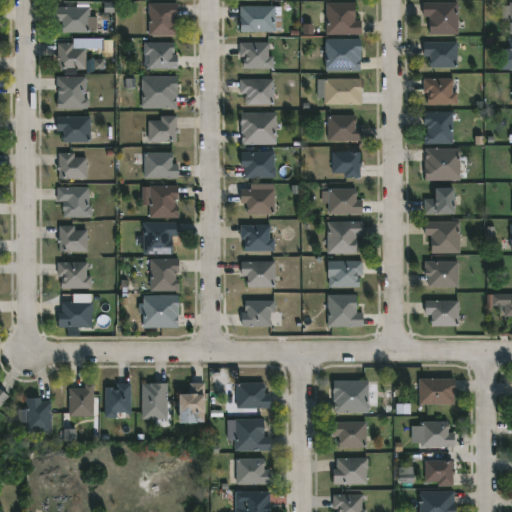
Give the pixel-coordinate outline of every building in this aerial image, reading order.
[(356,15),(356,21),(363,21),(363,34),(328,34),(328,2),(356,2),(356,15)] [(459,2),(459,34),(433,34),(433,24),(431,24),(431,17),(425,17),(425,2),(459,2)] [(173,17),(173,24),(176,24),(176,35),(147,36),(147,3),(177,3),(177,17),(173,17)] [(509,35),(511,34),(511,3),(502,4),(502,23),(509,22),(509,35)] [(91,20),(91,32),(63,32),(64,21),(57,21),(57,6),(91,7),(91,20)] [(274,6),(274,15),(280,15),(280,32),(237,32),(239,6),(274,6)] [(360,71),(324,71),(324,38),(360,38),(360,71)] [(511,71),(499,71),(499,49),(508,50),(508,38),(511,38),(511,71)] [(267,49),(267,57),(272,57),(272,69),(241,69),(241,59),(243,59),(243,57),(238,57),(238,42),(269,43),(268,49),(267,49)] [(457,56),(457,67),(431,67),(431,56),(424,56),(424,42),(457,42),(457,56)] [(75,43),(75,48),(87,48),(87,69),(59,69),(59,61),(58,61),(59,43),(75,43)] [(172,52),(173,55),(176,55),(176,70),(146,69),(146,63),(148,63),(148,55),(142,55),(143,43),(172,43),(172,52)] [(177,109),(141,109),(141,76),(177,76),(177,109)] [(85,77),(84,92),(83,92),(83,99),(86,99),(86,109),(56,109),(57,88),(55,88),(55,77),(85,77)] [(360,105),(316,104),(316,78),(361,79),(360,105)] [(453,85),(453,93),(456,93),(456,106),(427,105),(427,94),(428,93),(422,93),(423,79),(453,79),(453,85)] [(273,93),(273,106),(246,106),(246,104),(244,104),(244,96),(245,96),(245,94),(238,94),(238,80),(273,80),(273,93)] [(452,121),(452,144),(423,145),(423,133),(426,133),(426,126),(423,126),(423,112),(452,112),(452,121)] [(275,145),(240,145),(240,113),(274,113),(275,145)] [(355,124),(355,127),(361,127),(361,141),(326,141),(326,116),(355,116),(355,124)] [(91,132),(91,143),(62,143),(62,132),(56,132),(56,117),(91,117),(91,132)] [(175,128),(177,129),(177,134),(175,134),(175,142),(147,142),(147,121),(159,121),(159,117),(175,117),(175,128)] [(459,181),(425,181),(425,149),(459,149),(459,181)] [(173,161),(173,164),(179,164),(179,178),(145,178),(146,152),(173,153),(173,161)] [(361,162),(359,178),(344,178),(344,174),(331,174),(331,152),(359,152),(359,161),(361,162)] [(73,153),(74,158),(86,158),(87,178),(58,179),(57,165),(58,165),(58,153),(73,153)] [(273,153),(273,168),(275,168),(275,180),(244,180),(244,169),(240,169),(240,153),(273,153)] [(174,201),(174,207),(178,207),(178,219),(148,218),(148,186),(177,186),(177,200),(174,200),(174,201)] [(90,198),(90,205),(94,205),(93,217),(65,217),(64,201),(58,201),(58,187),(90,187),(90,198)] [(274,204),(273,215),(246,215),(247,204),(241,203),(241,189),(274,189),(274,204)] [(355,197),(355,200),(360,200),(361,215),(327,214),(327,204),(320,204),(320,191),(328,191),(328,189),(355,189),(355,197)] [(452,215),(419,215),(419,201),(433,201),(433,190),(452,190),(452,215)] [(356,254),(326,254),(326,222),(361,222),(362,236),(356,236),(356,254)] [(458,222),(458,254),(430,254),(430,236),(423,236),(423,222),(458,222)] [(173,236),(173,241),(174,241),(174,255),(144,254),(144,223),(180,223),(180,236),(173,236)] [(73,226),(73,231),(87,230),(87,251),(58,251),(58,244),(56,244),(56,238),(58,238),(58,226),(73,226)] [(269,232),(269,240),(274,240),(274,251),(244,251),(244,240),(240,240),(240,226),(270,226),(269,232)] [(174,274),(174,280),(178,281),(178,291),(148,291),(149,259),(178,259),(178,274),(174,274)] [(362,263),(361,276),(355,276),(355,277),(358,277),(358,287),(328,286),(328,276),(333,276),(332,261),(362,263)] [(457,275),(457,287),(427,287),(427,276),(424,276),(424,262),(457,261),(457,275)] [(274,276),(274,287),(247,287),(247,277),(240,277),(240,262),(274,262),(274,276)] [(86,270),(86,278),(90,278),(90,289),(60,289),(60,279),(62,279),(62,277),(56,277),(56,263),(86,263),(86,270)] [(355,306),(355,312),(361,312),(361,326),(326,326),(326,294),(355,294),(355,306)] [(511,327),(510,327),(510,317),(503,317),(503,306),(491,306),(491,295),(511,295),(511,327)] [(177,328),(142,328),(142,296),(177,296),(177,328)] [(273,301),(273,312),(269,312),(269,321),(270,321),(270,327),(240,326),(240,312),(245,313),(246,311),(243,311),(243,300),(273,301)] [(458,300),(458,325),(429,326),(429,315),(424,314),(424,300),(458,300)] [(94,302),(93,328),(60,327),(60,313),(63,313),(63,301),(94,302)] [(453,404),(417,404),(417,378),(453,378),(453,404)] [(367,380),(367,384),(376,384),(376,405),(367,405),(367,413),(332,412),(332,380),(367,380)] [(270,406),(270,408),(235,407),(235,382),(263,382),(263,394),(270,394),(270,406)] [(92,387),(92,417),(68,416),(68,388),(83,388),(83,383),(92,383),(92,387)] [(129,383),(130,413),(115,413),(115,417),(104,417),(103,386),(113,387),(113,389),(115,389),(115,383),(129,383)] [(160,418),(140,418),(141,383),(167,383),(166,418),(160,418)] [(194,421),(175,420),(176,393),(188,394),(188,383),(204,383),(203,411),(194,411),(194,421)] [(39,397),(39,401),(50,401),(50,433),(24,432),(24,397),(39,397)] [(263,431),(263,437),(268,437),(268,451),(233,451),(233,419),(262,419),(263,431)] [(365,436),(365,447),(338,447),(338,436),(331,436),(331,421),(365,422),(365,436)] [(447,431),(447,433),(454,433),(454,448),(422,447),(422,422),(447,421),(447,431)] [(64,442),(76,441),(75,430),(63,430),(64,442)] [(346,484),(331,484),(331,469),(335,469),(336,458),(367,458),(366,484),(346,484)] [(265,470),(272,471),(272,485),(237,484),(238,459),(265,459),(265,470)] [(454,474),(453,486),(438,486),(438,482),(424,482),(424,460),(453,461),(454,474)] [(413,467),(398,468),(399,483),(414,483),(413,467)] [(267,511),(233,511),(234,492),(268,493),(267,511)] [(453,492),(453,511),(422,511),(422,492),(453,492)] [(361,501),(361,509),(366,509),(366,511),(335,511),(335,509),(332,509),(332,495),(361,495),(361,501)]
